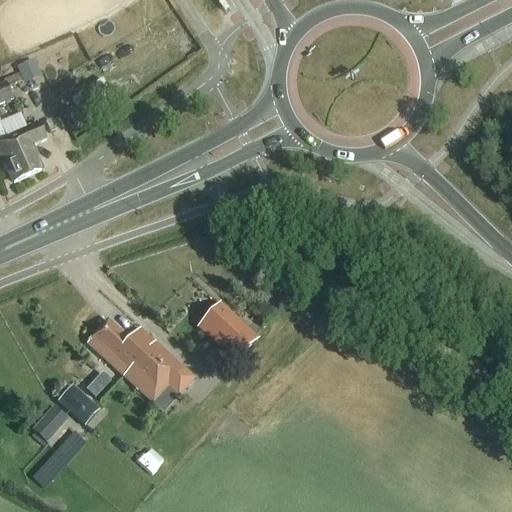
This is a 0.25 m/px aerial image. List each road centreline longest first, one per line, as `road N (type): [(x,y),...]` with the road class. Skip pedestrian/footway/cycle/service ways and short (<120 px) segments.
road 1 (track): [(511,393),(260,241),(223,203)]
road 2 (primary): [(92,212),(191,180),(295,133)]
road 3 (primary): [(278,100),(92,212)]
road 4 (trunk): [(384,151),(424,171),(511,258)]
road 5 (primary): [(403,27),(384,14),(339,8),(291,40)]
